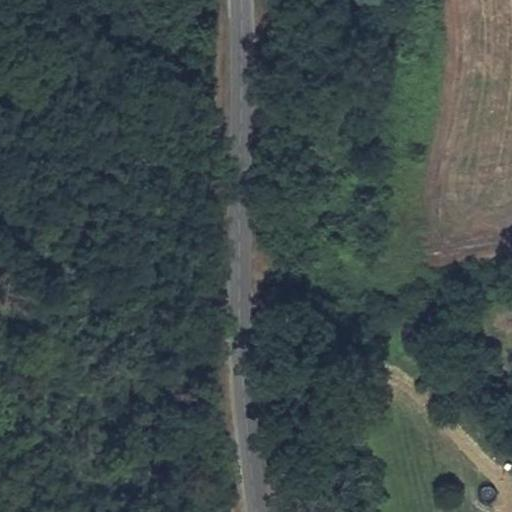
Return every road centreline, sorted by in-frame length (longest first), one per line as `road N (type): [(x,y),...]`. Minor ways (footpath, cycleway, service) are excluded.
road 1 (tertiary): [(238,0),(239,350)]
road 2 (tertiary): [(256,511),(239,350)]
